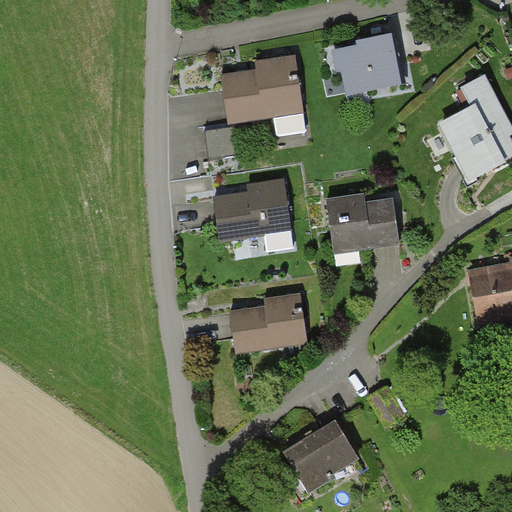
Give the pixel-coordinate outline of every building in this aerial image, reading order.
[(386,36),(324,49),(330,78),(337,77),(342,99),(396,89),(386,36)] [(250,71),(213,77),(222,127),(299,114),(289,57),(248,64),(250,71)] [(462,109),(432,125),(463,183),(511,156),(511,154),(505,141),(511,138),(479,78),(453,92),(462,109)] [(242,195),(208,200),(214,243),(287,233),(279,181),(241,186),(242,195)] [(359,194),(322,199),(329,254),(392,245),(387,202),(360,206),(359,194)] [(511,267),(464,276),(473,324),(511,316),(511,267)] [(259,309),(224,313),(229,354),(303,345),(297,294),(258,299),(259,309)] [(328,420),(274,453),(298,493),(352,461),(328,420)]
